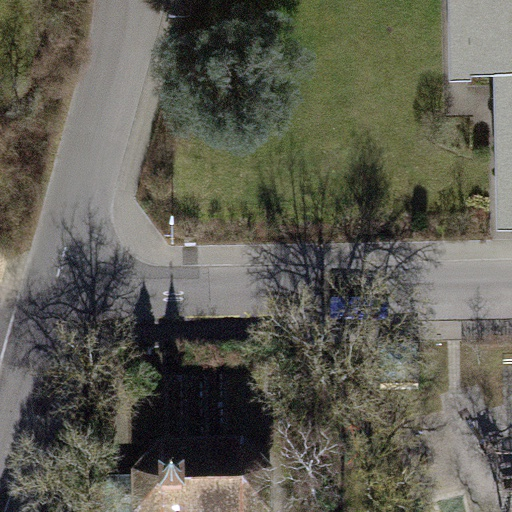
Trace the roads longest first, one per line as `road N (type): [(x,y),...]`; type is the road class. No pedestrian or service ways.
road 1 (residential): [(511,286),(57,295)]
road 2 (residential): [(57,295),(133,0)]
road 3 (residential): [(0,493),(41,353)]
